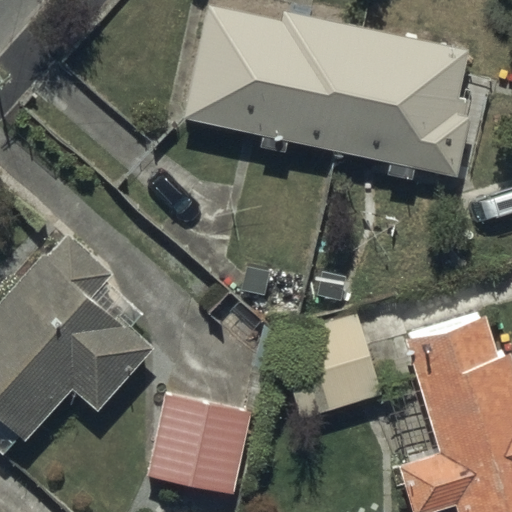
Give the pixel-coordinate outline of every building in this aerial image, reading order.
[(281,26),(212,11),(188,124),(264,140),(261,155),(286,160),(289,146),(394,168),(392,180),(418,186),(421,175),(458,183),(473,113),(459,110),(470,58),(282,19),(281,26)] [(106,258),(64,217),(54,228),(46,220),(0,268),(0,404),(21,425),(71,373),(94,395),(153,334),(90,275),(106,258)] [(485,299),(405,325),(438,437),(398,449),(413,502),(454,491),(459,511),(511,511),(511,350),(508,336),(497,339),(485,299)] [(379,383),(353,301),(276,325),(300,407),(379,383)] [(247,400),(163,385),(147,462),(231,479),(247,400)]
